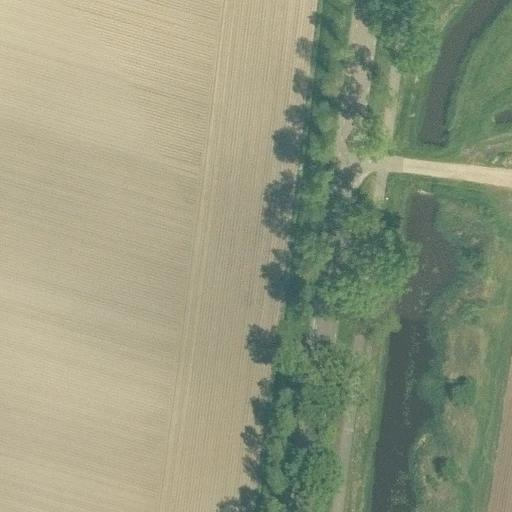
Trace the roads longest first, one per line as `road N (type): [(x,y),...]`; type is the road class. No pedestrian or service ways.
road 1 (secondary): [(304,511),(368,0)]
road 2 (track): [(511,180),(347,157)]
